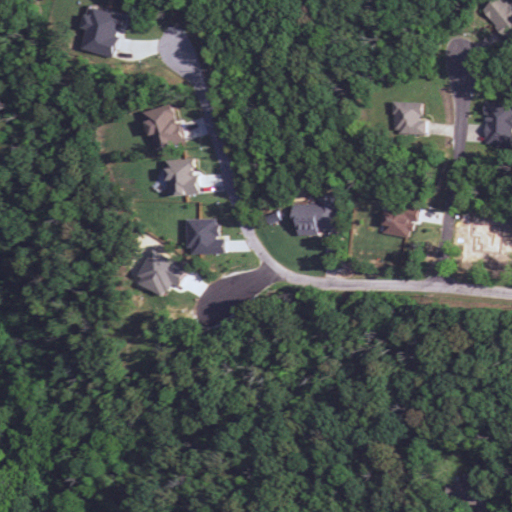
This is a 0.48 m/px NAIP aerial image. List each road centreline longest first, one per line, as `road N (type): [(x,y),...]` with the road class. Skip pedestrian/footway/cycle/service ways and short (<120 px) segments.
road 1 (residential): [(511,294),(316,285),(273,269),(204,91),(178,52)]
road 2 (residential): [(444,289),(468,77)]
